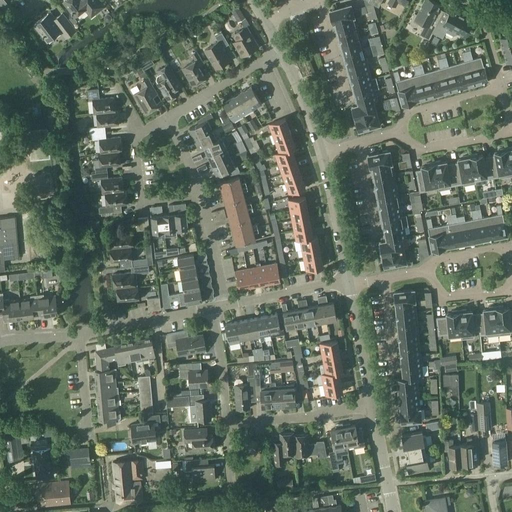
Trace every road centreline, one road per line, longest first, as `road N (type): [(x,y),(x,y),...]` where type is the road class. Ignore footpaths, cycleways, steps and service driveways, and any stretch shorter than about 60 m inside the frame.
road 1 (residential): [(501,87),(511,132),(426,148),(401,131)]
road 2 (residential): [(199,193),(142,200),(134,135),(167,118)]
road 3 (residential): [(227,425),(371,408)]
road 4 (residential): [(79,335),(213,311)]
road 5 (residential): [(167,118),(280,52)]
road 6 (residential): [(347,283),(320,155)]
road 7 (residential): [(371,408),(347,283)]
road 8 (residential): [(224,308),(347,283)]
